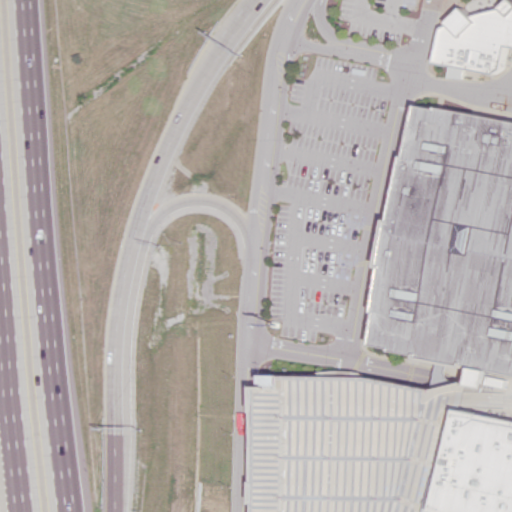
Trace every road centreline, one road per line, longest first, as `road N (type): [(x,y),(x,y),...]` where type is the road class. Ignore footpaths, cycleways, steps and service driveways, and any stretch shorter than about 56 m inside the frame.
road 1 (motorway): [(63,511),(17,0)]
road 2 (motorway): [(0,245),(24,511)]
road 3 (motorway): [(132,255),(178,128),(230,37)]
road 4 (motorway): [(112,482),(132,255)]
road 5 (motorway): [(132,255),(165,211),(201,199),(243,220),(258,258)]
